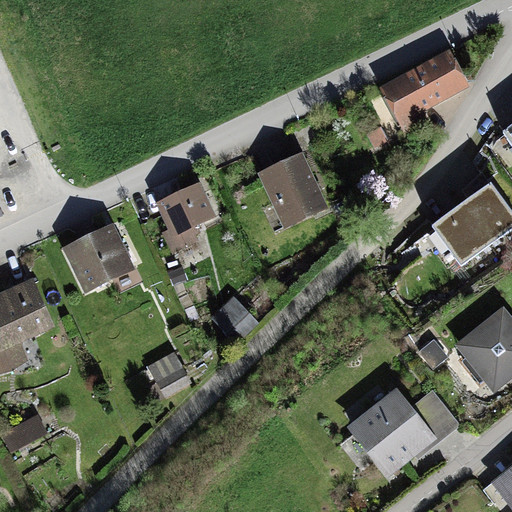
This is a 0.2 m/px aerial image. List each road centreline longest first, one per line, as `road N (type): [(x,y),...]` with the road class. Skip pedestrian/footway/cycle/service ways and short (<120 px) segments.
road 1 (residential): [(511,47),(384,227),(95,511)]
road 2 (residential): [(511,10),(0,249)]
road 3 (residential): [(511,428),(408,511)]
